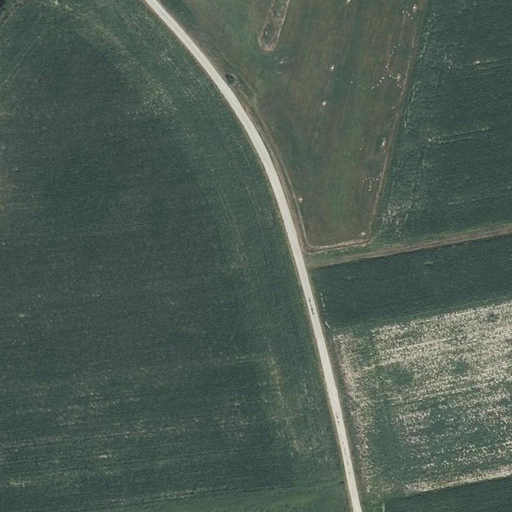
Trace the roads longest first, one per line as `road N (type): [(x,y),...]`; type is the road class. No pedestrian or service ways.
road 1 (track): [(150,0),(263,152),(338,407),(356,511)]
road 2 (track): [(296,273),(511,233)]
